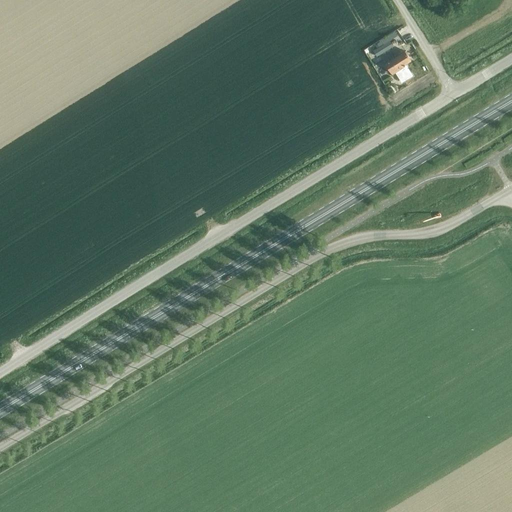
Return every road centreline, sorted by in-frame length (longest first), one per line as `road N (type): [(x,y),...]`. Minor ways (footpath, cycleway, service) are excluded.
road 1 (primary): [(0,410),(511,101)]
road 2 (unclassified): [(0,447),(322,251),(363,237),(435,232),(511,189)]
road 3 (unclassified): [(0,372),(452,94)]
